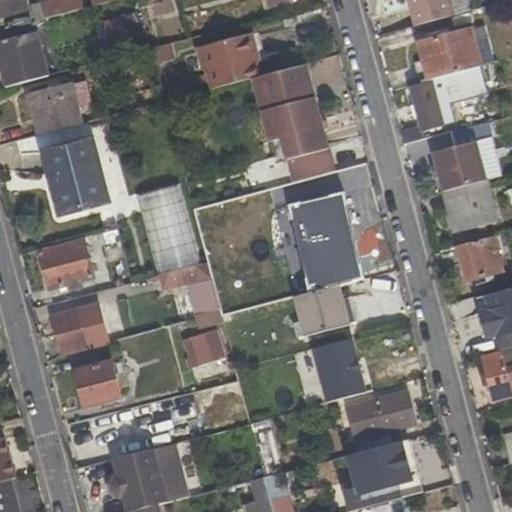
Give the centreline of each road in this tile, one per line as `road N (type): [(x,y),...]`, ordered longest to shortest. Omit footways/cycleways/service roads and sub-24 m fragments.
road 1 (residential): [(346,0),(481,511)]
road 2 (residential): [(0,260),(66,511)]
